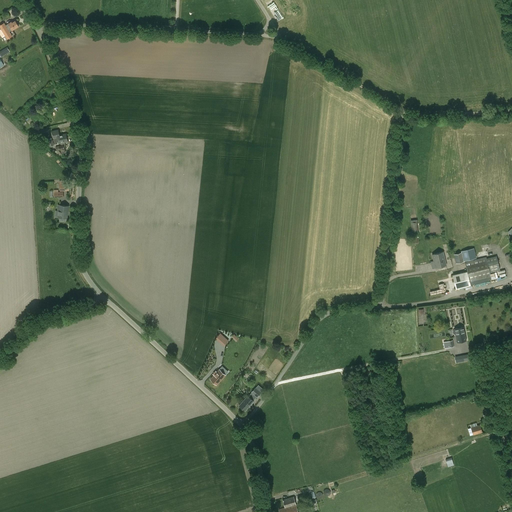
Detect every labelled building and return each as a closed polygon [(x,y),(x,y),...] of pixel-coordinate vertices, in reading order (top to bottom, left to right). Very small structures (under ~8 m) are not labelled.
[(0,25),(0,27),(7,39),(12,36),(9,32),(12,30),(18,26),(15,21),(12,23),(11,22),(8,24),(6,26),(4,23),(0,25)] [(62,137),(61,135),(59,135),(58,130),(52,131),(53,139),(57,138),(57,139),(60,139),(60,138),(62,137)] [(67,142),(66,134),(61,135),(62,137),(60,138),(60,139),(57,139),(58,144),(61,143),(61,145),(64,144),(64,143),(67,142)] [(60,191),(69,191),(68,180),(59,181),(60,191)] [(67,218),(68,206),(59,205),(58,218),(67,218)] [(412,236),(419,235),(417,222),(411,223),(412,236)] [(461,252),(463,261),(464,261),(476,258),(474,248),(461,251),(461,252)] [(435,268),(446,265),(443,252),(432,255),(435,268)] [(453,254),(456,263),(463,261),(461,252),(453,254)] [(494,273),(490,274),(490,273),(500,270),(496,256),(486,259),(486,257),(465,262),(467,271),(453,275),(456,289),(470,285),(478,283),(478,282),(488,280),(488,279),(489,279),(495,278),(494,273)] [(454,329),(454,330),(453,330),(453,331),(453,333),(454,334),(455,334),(457,342),(466,340),(463,327),(454,329)] [(220,334),(216,338),(224,345),(228,341),(220,334)] [(216,385),(225,375),(227,373),(221,368),(211,379),(216,385)] [(245,411),(253,401),(254,401),(253,400),(257,397),(261,392),(261,393),(255,387),(255,388),(252,392),(251,392),(248,396),(239,406),(245,411)] [(470,436),(482,432),(480,425),(471,428),(468,429),(470,436)] [(451,458),(446,460),(448,467),(454,465),(451,458)] [(285,508),(295,505),(293,497),(283,500),(285,508)]
